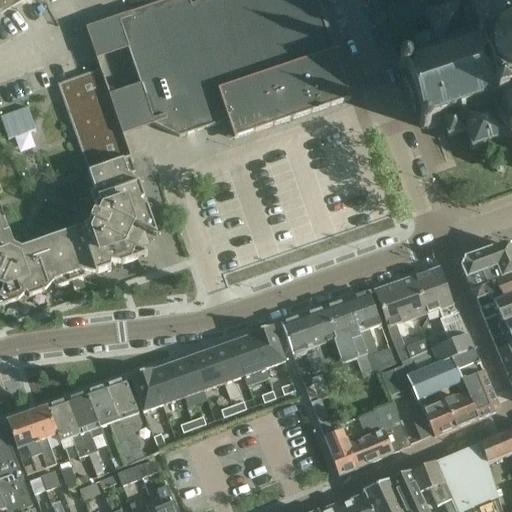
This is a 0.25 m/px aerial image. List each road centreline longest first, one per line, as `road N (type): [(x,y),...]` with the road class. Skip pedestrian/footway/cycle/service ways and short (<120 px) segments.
road 1 (unclassified): [(441,245),(217,324),(47,344),(0,358)]
road 2 (residential): [(441,245),(348,0)]
road 3 (residential): [(511,420),(300,511)]
road 4 (residential): [(511,409),(441,245)]
